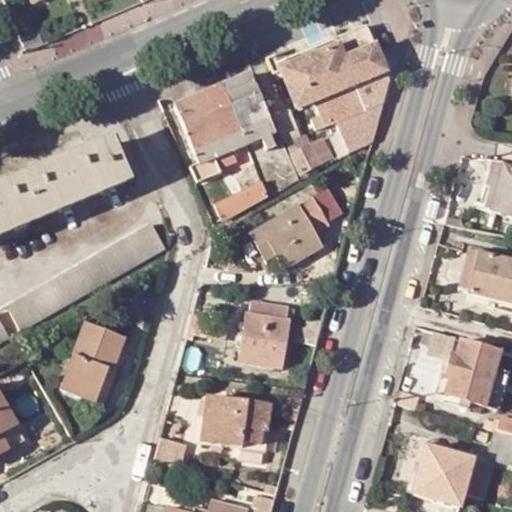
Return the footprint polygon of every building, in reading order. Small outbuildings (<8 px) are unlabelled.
[(337,46),(354,85),(385,70),(366,25),(334,38),(337,46)] [(36,33),(35,32),(21,38),(27,52),(42,46),(36,33)] [(337,46),(334,38),(296,55),(299,62),(337,46)] [(354,85),(337,46),(299,62),(296,55),(293,47),(265,59),(271,73),(273,72),(275,78),(281,76),(296,108),(314,101),(324,126),(364,109),(354,85)] [(275,132),(250,75),(221,87),(245,144),(259,139),(264,149),(271,146),(267,136),(275,132)] [(211,158),(231,150),(245,144),(221,87),(174,106),(197,163),(188,167),(195,182),(217,173),(216,168),(211,158)] [(300,135),(289,110),(274,116),(285,141),(300,135)] [(291,154),(300,174),(332,157),(323,137),(291,154)] [(332,144),(336,155),(347,150),(342,140),(332,144)] [(42,172),(25,179),(41,216),(127,180),(111,142),(78,156),(77,154),(41,169),(42,172)] [(235,160),(231,150),(211,158),(216,168),(235,160)] [(511,169),(491,163),(484,187),(495,190),(488,210),(511,216),(511,169)] [(0,233),(41,216),(25,179),(6,187),(5,185),(0,186),(0,233)] [(267,195),(261,181),(214,204),(221,220),(267,195)] [(328,190),(314,198),(326,220),(341,212),(328,190)] [(314,198),(250,234),(265,261),(277,254),(284,268),(322,247),(314,233),(329,225),(326,220),(314,198)] [(164,249),(150,224),(7,306),(21,330),(164,249)] [(458,290),(467,292),(478,253),(469,251),(458,290)] [(511,261),(478,253),(467,292),(511,303),(511,261)] [(286,320),(287,308),(251,302),(250,313),(246,312),(238,361),(281,368),(288,321),(286,320)] [(211,318),(193,313),(188,333),(206,337),(211,318)] [(0,342),(10,337),(0,319),(0,342)] [(110,372),(123,338),(86,324),(61,388),(95,401),(107,370),(110,372)] [(444,395),(485,407),(500,353),(459,341),(455,355),(450,354),(443,380),(448,381),(444,395)] [(0,447),(22,435),(0,394),(0,447)] [(295,427),(303,397),(290,394),(282,424),(295,427)] [(266,429),(270,406),(207,396),(201,441),(241,447),(242,442),(259,444),(262,429),(266,429)] [(511,436),(511,421),(499,418),(495,432),(511,436)] [(511,436),(495,432),(487,458),(511,464),(511,436)] [(463,495),(484,500),(494,468),(426,448),(412,494),(459,508),(463,495)] [(257,507),(256,511),(271,511),(277,494),(267,492),(266,497),(256,494),(252,505),(257,507)] [(204,511),(193,509),(192,511),(185,511),(167,507),(165,511),(246,511),(247,509),(212,500),(208,511),(204,511)]
